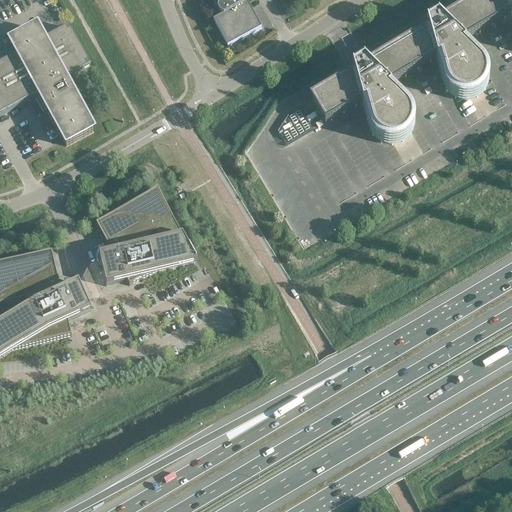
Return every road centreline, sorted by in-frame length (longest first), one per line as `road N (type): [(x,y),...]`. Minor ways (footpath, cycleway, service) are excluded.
road 1 (motorway): [(511,314),(178,511)]
road 2 (motorway): [(409,340),(343,365),(74,511)]
road 3 (motorway): [(409,340),(117,511)]
road 4 (motorway): [(237,511),(511,348)]
road 5 (motorway): [(302,511),(511,386)]
road 6 (unclassified): [(0,209),(49,192),(212,95)]
road 7 (unclassified): [(212,95),(358,0)]
